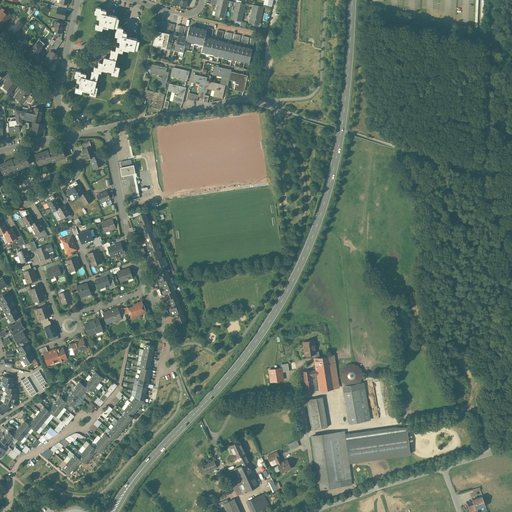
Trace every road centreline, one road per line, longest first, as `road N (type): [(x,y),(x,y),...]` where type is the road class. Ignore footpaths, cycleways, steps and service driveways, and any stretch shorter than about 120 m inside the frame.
road 1 (secondary): [(112,511),(225,379),(293,279),(337,148),(352,0)]
road 2 (residential): [(483,173),(272,108)]
road 3 (residential): [(493,0),(483,173)]
road 4 (residential): [(106,127),(130,241),(149,287)]
road 5 (residential): [(250,100),(106,127)]
road 6 (residential): [(443,467),(312,511)]
road 7 (residential): [(68,135),(75,174),(19,204),(0,178)]
